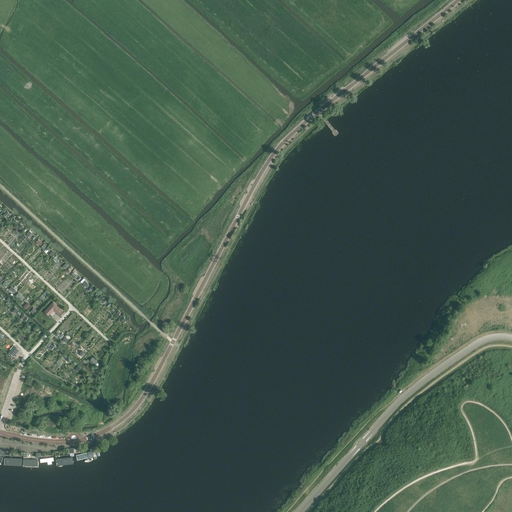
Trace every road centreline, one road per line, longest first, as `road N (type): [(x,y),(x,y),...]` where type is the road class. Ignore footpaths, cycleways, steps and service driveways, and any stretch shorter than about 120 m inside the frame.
road 1 (tertiary): [(458,0),(272,155),(125,416),(77,440),(0,431)]
road 2 (unclassified): [(299,511),(399,400),(475,344),(511,338)]
road 3 (unknown): [(511,347),(487,347),(416,395),(308,511)]
